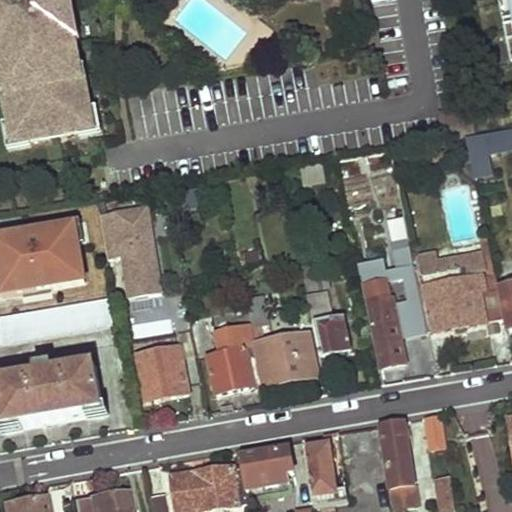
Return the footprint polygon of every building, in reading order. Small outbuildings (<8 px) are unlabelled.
[(75,33),(71,9),(69,10),(65,10),(63,0),(0,0),(0,49),(2,49),(4,60),(8,83),(8,85),(11,85),(13,95),(8,96),(8,97),(13,124),(17,145),(44,141),(42,133),(64,129),(66,137),(93,132),(89,111),(84,83),(83,81),(81,82),(78,82),(76,73),(80,72),(76,47),(75,45),(72,46),(70,37),(73,36),(76,36),(75,33)] [(332,17),(353,13),(350,0),(323,0),(325,8),(330,7),(332,17)] [(82,46),(80,32),(75,33),(76,36),(73,36),(70,37),(72,46),(75,45),(76,47),(82,46)] [(78,82),(81,82),(83,81),(84,83),(89,82),(87,69),(80,70),(80,72),(76,73),(78,82)] [(3,97),(8,97),(8,96),(13,95),(11,85),(8,85),(8,83),(1,85),(3,97)] [(98,109),(89,111),(93,132),(102,130),(98,109)] [(472,109),(442,114),(447,143),(466,140),(477,138),(472,109)] [(7,147),(17,145),(13,124),(3,126),(7,147)] [(44,141),(66,137),(64,129),(42,133),(44,141)] [(511,134),(468,142),(472,157),(497,154),(497,156),(511,153),(511,134)] [(323,167),(300,172),(305,191),(327,187),(323,167)] [(150,211),(103,218),(109,261),(125,259),(132,300),(163,296),(150,211)] [(73,230),(76,247),(80,247),(80,248),(86,247),(82,223),(67,225),(68,231),(73,230)] [(76,247),(73,230),(43,236),(44,245),(31,247),(22,249),(29,288),(51,285),(52,291),(87,285),(80,247),(76,247)] [(31,247),(30,242),(0,247),(0,272),(0,273),(0,300),(52,291),(51,285),(29,288),(22,249),(31,247)] [(367,308),(371,307),(383,369),(405,365),(400,340),(427,335),(408,242),(393,245),(398,273),(385,276),(383,264),(360,268),(367,308)] [(440,288),(426,291),(435,336),(502,323),(489,257),(483,259),(487,280),(462,284),(460,272),(438,276),(440,288)] [(511,289),(501,292),(511,332),(511,331),(511,289)] [(326,295),(308,299),(321,359),(349,353),(343,322),(332,323),(326,295)] [(0,346),(114,327),(110,300),(73,307),(0,319),(0,346)] [(252,329),(251,325),(240,327),(241,334),(252,332),(252,329)] [(252,332),(254,345),(263,389),(263,391),(317,380),(309,337),(283,342),(283,339),(275,340),(276,344),(264,346),(260,328),(252,329),(252,332)] [(263,389),(254,345),(244,348),(245,354),(227,358),(226,351),(220,352),(222,360),(207,363),(214,400),(263,389)] [(188,399),(181,352),(137,359),(145,406),(188,399)] [(0,395),(6,433),(106,415),(97,368),(56,375),(54,370),(38,373),(38,378),(0,384),(0,395)] [(404,425),(381,430),(391,501),(399,499),(400,510),(413,507),(411,497),(412,492),(413,487),(404,425)] [(446,449),(443,426),(427,428),(430,452),(446,449)] [(348,505),(345,491),(335,492),(330,493),(325,462),(331,461),(335,460),(333,445),(305,450),(313,511),(348,505)] [(242,471),(246,494),(268,490),(267,481),(287,477),(293,476),(289,451),(241,460),(242,471)] [(330,493),(335,492),(331,461),(325,462),(330,493)] [(234,471),(171,480),(175,511),(210,511),(239,508),(234,471)] [(499,473),(480,477),(485,496),(503,492),(499,473)] [(267,481),(268,490),(289,487),(287,477),(267,481)] [(453,502),(451,482),(438,484),(441,504),(453,502)] [(130,511),(127,495),(74,504),(75,511),(130,511)] [(166,511),(164,496),(149,499),(151,511),(166,511)] [(399,499),(391,501),(391,511),(400,511),(400,510),(399,499)] [(47,511),(46,501),(5,509),(5,511),(47,511)]
